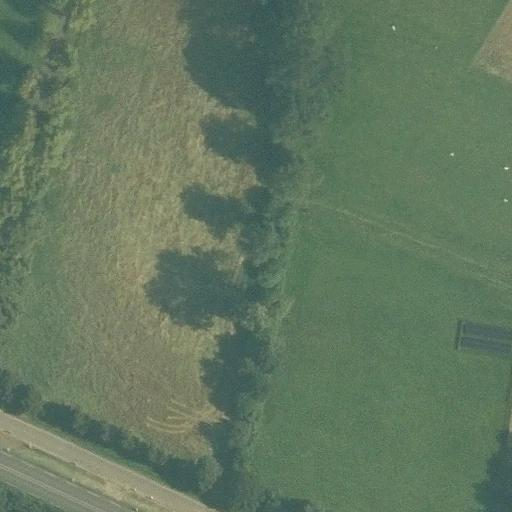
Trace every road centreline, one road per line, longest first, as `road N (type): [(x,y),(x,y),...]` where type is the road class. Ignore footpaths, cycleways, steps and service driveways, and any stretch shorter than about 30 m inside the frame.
road 1 (unknown): [(0,211),(65,0)]
road 2 (unclassified): [(195,511),(0,421)]
